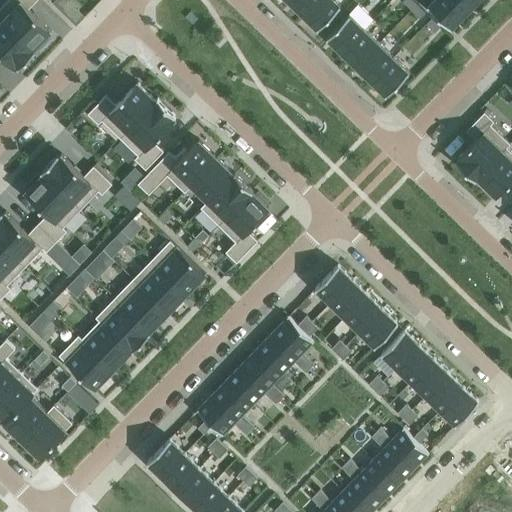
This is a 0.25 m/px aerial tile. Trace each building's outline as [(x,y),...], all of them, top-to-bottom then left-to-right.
[(6,0),(0,7),(0,16),(33,49),(36,46),(38,48),(51,36),(48,33),(51,30),(29,8),(36,0),(6,0)] [(288,0),(302,14),(315,0),(288,0)] [(341,5),(335,0),(315,0),(302,14),(318,29),(341,5)] [(411,9),(417,3),(413,0),(402,0),(402,1),(411,9)] [(466,13),(453,0),(432,0),(427,5),(452,28),(466,13)] [(478,0),(453,0),(466,13),(478,0)] [(426,12),(417,3),(411,9),(420,18),(426,12)] [(77,10),(69,18),(76,25),(84,16),(77,10)] [(341,52),(365,28),(349,13),(326,37),(341,52)] [(0,52),(15,67),(16,66),(18,67),(35,50),(33,49),(0,16),(0,52)] [(440,26),(431,17),(426,23),(435,32),(440,26)] [(379,42),(365,28),(341,52),(356,66),(379,42)] [(394,56),(379,42),(356,66),(371,80),(394,56)] [(409,71),(394,56),(371,80),(386,95),(409,71)] [(120,137),(157,100),(138,81),(116,104),(106,94),(88,113),(99,123),(102,120),(120,137)] [(158,98),(157,100),(120,137),(138,154),(135,158),(146,169),(163,150),(153,141),(175,118),(174,116),(175,114),(158,98)] [(457,161),(475,178),(510,142),(491,124),(494,121),(484,111),(466,130),(475,138),(457,158),(459,159),(457,161)] [(191,184),(217,157),(199,139),(179,160),(169,151),(138,183),(149,194),(167,175),(180,187),(184,191),(191,184)] [(510,142),(475,178),(475,179),(477,177),(496,195),(511,178),(511,151),(507,146),(510,143),(510,142)] [(43,172),(81,208),(98,190),(102,194),(112,183),(94,165),(84,175),(61,153),(59,155),(58,153),(41,170),(43,172)] [(217,157),(191,184),(208,201),(235,172),(234,172),(234,173),(231,170),(217,157)] [(47,212),(38,223),(56,241),(67,230),(63,227),(81,208),(43,172),(40,175),(38,172),(26,185),(28,187),(25,191),(47,212)] [(235,172),(208,201),(201,208),(219,224),(252,189),(235,172)] [(252,189),(219,224),(235,241),(225,251),(236,262),(258,240),(248,230),(270,207),(266,204),(268,201),(258,191),(255,193),(252,191),(253,190),(252,189)] [(158,218),(164,224),(173,215),(167,209),(158,218)] [(56,241),(38,223),(28,232),(5,211),(4,212),(2,211),(0,212),(0,241),(25,266),(43,248),(46,251),(56,241)] [(133,218),(121,230),(130,238),(130,239),(142,227),(133,218)] [(130,238),(121,230),(115,236),(124,244),(130,238)] [(187,245),(193,251),(201,243),(195,237),(187,245)] [(170,239),(151,259),(187,294),(206,274),(170,239)] [(7,284),(25,266),(0,241),(0,297),(1,298),(11,288),(7,284)] [(71,255),(61,266),(70,274),(80,264),(71,255)] [(151,259),(133,278),(169,313),(187,294),(151,259)] [(315,287),(330,302),(353,278),(338,263),(315,287)] [(93,276),(85,268),(79,274),(88,282),(93,276)] [(150,332),(169,313),(133,278),(114,297),(150,332)] [(330,302),(345,316),(368,292),(353,278),(330,302)] [(368,292),(345,316),(360,330),(383,307),(368,292)] [(114,297),(96,316),(133,352),(150,334),(149,333),(150,332),(114,297)] [(54,300),(48,306),(57,314),(62,308),(54,300)] [(57,314),(48,306),(42,312),(51,320),(57,314)] [(383,307),(360,330),(375,345),(398,321),(383,307)] [(273,331),(298,356),(314,340),(288,315),(273,331)] [(298,324),(304,329),(312,321),(306,315),(298,324)] [(78,335),(114,370),(131,351),(132,352),(133,352),(96,316),(95,316),(99,320),(82,337),(78,334),(78,335)] [(312,321),(304,329),(309,335),(318,326),(312,321)] [(381,351),(396,366),(419,342),(404,327),(381,351)] [(258,347),(283,371),(298,356),(273,331),(258,347)] [(95,389),(114,370),(78,335),(59,354),(95,389)] [(0,344),(0,362),(6,357),(15,347),(6,339),(0,344)] [(331,348),(337,354),(346,345),(340,339),(331,348)] [(419,342),(396,366),(411,380),(434,356),(419,342)] [(346,345),(337,354),(343,359),(352,350),(346,345)] [(243,362),(268,387),(283,371),(258,347),(243,362)] [(43,350),(35,358),(41,364),(49,355),(43,350)] [(298,356),(310,368),(314,363),(303,352),(298,356)] [(306,372),(310,368),(298,356),(294,361),(306,372)] [(434,356),(411,380),(426,394),(449,371),(434,356)] [(0,394),(21,372),(6,357),(0,362),(0,394)] [(227,378),(253,402),(268,387),(243,362),(227,378)] [(449,371),(426,394),(440,409),(463,385),(449,371)] [(4,422),(31,394),(37,387),(21,372),(0,394),(0,414),(5,419),(4,421),(4,422)] [(368,383),(374,389),(382,380),(376,375),(368,383)] [(71,376),(62,384),(68,390),(76,382),(71,376)] [(212,393),(238,418),(253,402),(227,378),(212,393)] [(382,380),(374,389),(380,395),(388,386),(382,380)] [(268,387),(280,399),(284,394),(273,383),(268,387)] [(463,385),(440,409),(456,423),(479,400),(463,385)] [(276,403),(280,399),(268,387),(264,392),(276,403)] [(222,434),(238,418),(212,393),(197,409),(206,419),(212,424),(222,434)] [(4,422),(21,438),(48,411),(31,394),(4,422)] [(90,395),(81,404),(89,412),(98,402),(90,395)] [(397,412),(403,418),(412,409),(406,403),(397,412)] [(48,411),(21,438),(39,456),(49,446),(53,449),(68,433),(64,430),(73,421),(55,404),(48,411)] [(412,409),(403,418),(409,424),(418,415),(412,409)] [(238,418),(250,430),(254,425),(242,414),(238,418)] [(246,434),(250,430),(238,418),(234,423),(246,434)] [(203,433),(212,424),(206,419),(197,427),(203,433)] [(380,426),(376,431),(384,439),(387,442),(392,438),(380,426)] [(403,426),(388,443),(413,467),(429,451),(420,442),(414,436),(403,426)] [(420,442),(428,433),(422,427),(414,436),(420,442)] [(384,439),(376,431),(371,435),(383,446),(387,442),(384,439)] [(162,476),(185,452),(170,437),(147,461),(162,476)] [(214,452),(222,443),(216,437),(208,446),(214,452)] [(228,449),(222,443),(214,452),(220,457),(228,449)] [(388,443),(373,458),(398,483),(413,467),(388,443)] [(177,490),(200,466),(185,452),(162,476),(177,490)] [(350,457),(346,462),(354,470),(357,473),(361,469),(350,457)] [(398,483),(373,458),(358,474),(383,498),(398,483)] [(354,470),(346,462),(341,466),(353,478),(357,473),(354,470)] [(243,480),(252,471),(246,465),(237,474),(243,480)] [(200,466),(177,490),(191,504),(215,480),(200,466)] [(258,477),(252,471),(243,480),(249,486),(258,477)] [(369,511),(383,498),(358,474),(343,489),(366,511),(369,511)] [(199,511),(212,511),(229,494),(215,480),(191,504),(199,511)] [(320,488),(315,493),(324,501),(327,504),(331,500),(320,488)] [(366,511),(343,489),(328,505),(335,511),(366,511)] [(324,501),(315,493),(311,497),(323,508),(327,504),(324,501)] [(241,511),(244,509),(229,494),(212,511),(241,511)] [(276,511),(283,511),(288,507),(283,501),(274,510),(276,511)]
